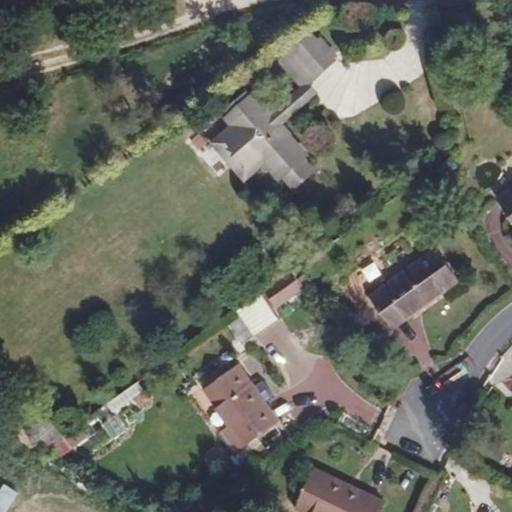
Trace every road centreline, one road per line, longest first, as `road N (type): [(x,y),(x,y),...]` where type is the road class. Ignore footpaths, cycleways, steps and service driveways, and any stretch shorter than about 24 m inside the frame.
road 1 (track): [(236,1),(0,64)]
road 2 (residential): [(425,434),(479,350),(511,327)]
